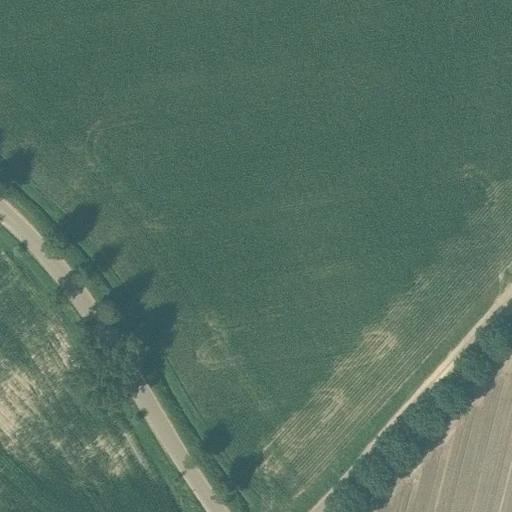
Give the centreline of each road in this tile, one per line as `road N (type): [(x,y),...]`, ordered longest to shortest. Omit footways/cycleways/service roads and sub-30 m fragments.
road 1 (unclassified): [(217,511),(75,291),(0,210)]
road 2 (unclassified): [(319,511),(511,297)]
